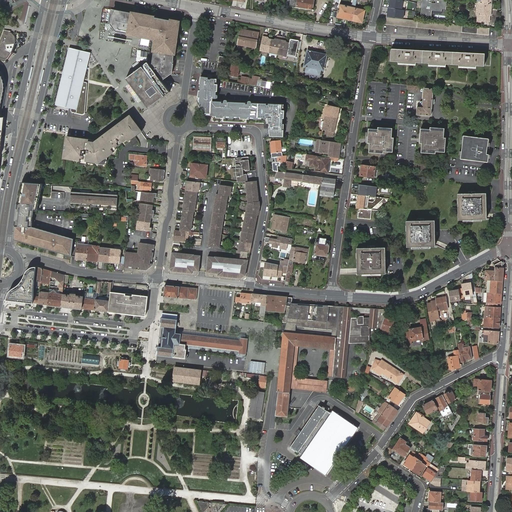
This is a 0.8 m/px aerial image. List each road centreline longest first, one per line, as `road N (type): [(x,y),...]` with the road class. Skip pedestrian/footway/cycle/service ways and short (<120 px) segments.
road 1 (residential): [(369,37),(331,295)]
road 2 (secondary): [(11,252),(14,195),(64,0)]
road 3 (track): [(5,477),(255,500)]
road 4 (residential): [(250,285),(265,206),(257,134),(188,124)]
road 5 (secondary): [(44,0),(0,207)]
road 6 (tertiary): [(509,44),(509,245)]
road 7 (residential): [(509,245),(406,297),(331,295)]
road 8 (residential): [(197,7),(369,37)]
road 9 (residential): [(501,356),(411,400),(374,454)]
road 10 (tertiary): [(501,356),(491,511)]
road 11 (residential): [(179,130),(157,277)]
road 12 (residential): [(0,325),(128,340),(134,325)]
road 13 (track): [(234,366),(232,386),(246,399),(249,500)]
road 14 (residential): [(369,37),(509,44)]
road 15 (residential): [(157,277),(18,262)]
road 16 (residential): [(134,325),(0,305)]
